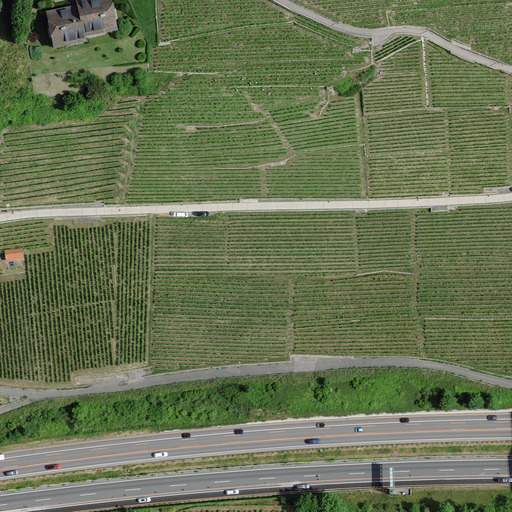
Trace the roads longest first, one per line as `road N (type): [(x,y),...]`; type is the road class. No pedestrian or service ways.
road 1 (unclassified): [(0,391),(116,386),(313,361),(430,364),(511,384)]
road 2 (motorway): [(511,427),(260,439),(0,467)]
road 3 (motorway): [(0,505),(257,479),(511,469)]
road 4 (track): [(511,195),(0,217)]
road 5 (track): [(282,0),(350,29),(427,32),(511,67)]
